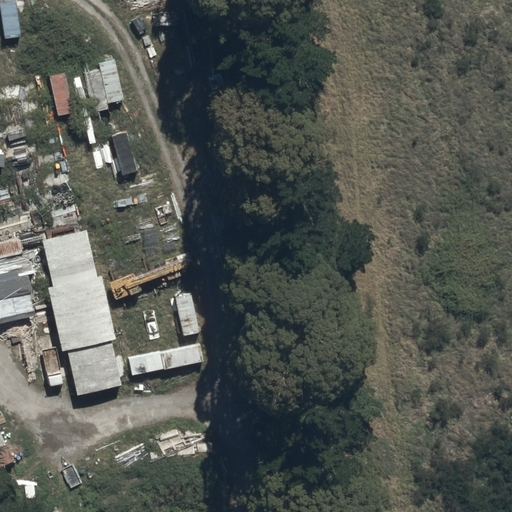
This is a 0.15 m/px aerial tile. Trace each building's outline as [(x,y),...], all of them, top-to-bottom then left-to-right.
[(0,83),(9,81),(1,43),(0,43),(0,83)] [(108,60),(105,45),(66,54),(70,69),(108,60)] [(69,109),(61,72),(48,75),(56,112),(69,109)] [(16,235),(0,238),(0,256),(20,251),(16,235)] [(119,381),(108,332),(114,330),(99,267),(94,268),(87,236),(42,246),(50,278),(44,279),(59,343),(62,342),(74,391),(119,381)] [(26,273),(0,278),(0,295),(29,289),(26,273)] [(0,430),(0,463),(11,459),(0,430)]
